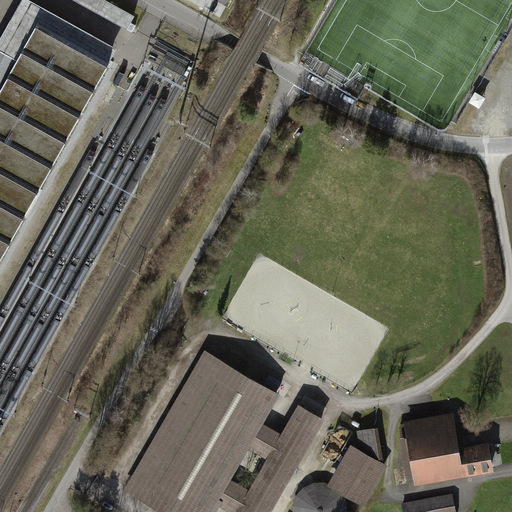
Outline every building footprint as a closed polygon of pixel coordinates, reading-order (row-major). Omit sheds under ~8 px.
[(0,259),(117,47),(31,0),(20,0),(0,37),(0,259)] [(70,0),(129,33),(138,18),(105,0),(70,0)] [(269,511),(325,417),(299,402),(281,432),(263,421),(280,391),(278,390),(280,385),(268,379),(266,383),(205,348),(124,488),(165,511),(214,511),(219,505),(232,511),(269,511)] [(452,413),(407,420),(409,434),(402,435),(409,476),(416,474),(417,484),(496,471),(491,441),(457,446),(452,413)] [(375,428),(359,431),(362,452),(352,446),(331,482),(364,501),(385,464),(380,461),(375,428)] [(346,511),(347,509),(345,498),(340,489),(331,483),(321,481),(310,483),(301,488),(295,497),(292,508),(293,511),(346,511)] [(456,511),(453,493),(402,502),(404,511),(456,511)]
